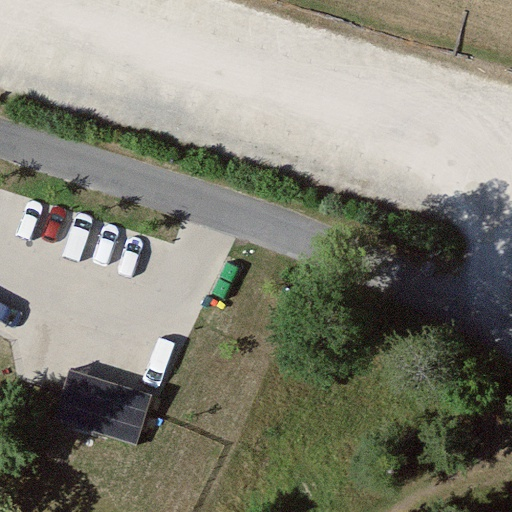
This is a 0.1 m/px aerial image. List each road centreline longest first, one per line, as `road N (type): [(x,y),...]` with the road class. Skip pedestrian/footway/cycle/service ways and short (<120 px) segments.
road 1 (residential): [(394,276),(196,198),(0,138)]
road 2 (residential): [(511,331),(394,276)]
road 3 (track): [(403,511),(511,443)]
